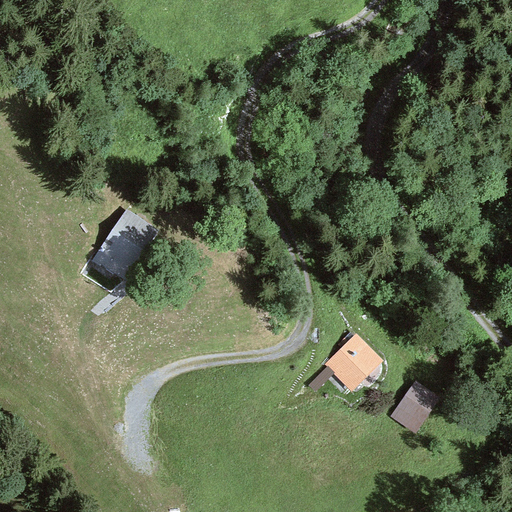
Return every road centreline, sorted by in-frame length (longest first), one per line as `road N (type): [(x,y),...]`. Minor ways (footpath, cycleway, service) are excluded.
road 1 (track): [(381,0),(347,28),(308,41),(262,79),(245,125),(252,178),(290,233),(306,290),(303,330),(281,353),(171,367),(138,397),(128,445)]
road 2 (track): [(511,350),(406,214),(371,155),(368,117),(418,66),(449,0)]
